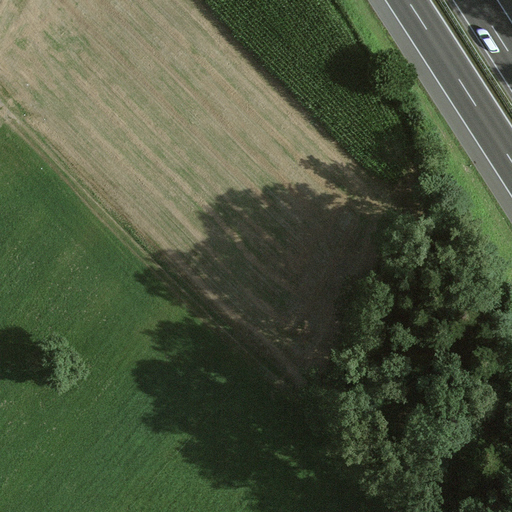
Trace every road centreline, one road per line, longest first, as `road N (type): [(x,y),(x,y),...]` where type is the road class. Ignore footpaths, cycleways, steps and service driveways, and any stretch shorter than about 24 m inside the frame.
road 1 (track): [(416,511),(0,109)]
road 2 (motorway): [(404,0),(511,168)]
